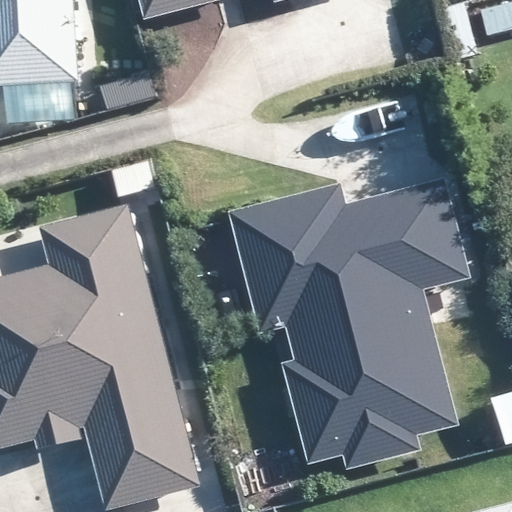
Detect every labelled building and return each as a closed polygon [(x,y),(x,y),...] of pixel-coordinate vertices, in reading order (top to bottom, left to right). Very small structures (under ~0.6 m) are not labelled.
[(0,0),(0,87),(90,83),(84,0),(0,0)] [(326,0),(142,0),(149,26),(253,0),(283,0),(286,10),(326,0)] [(459,10),(466,9),(464,0),(440,0),(443,13),(439,13),(447,54),(468,50),(459,10)] [(473,279),(451,189),(352,214),(347,196),(242,222),(271,340),(296,334),(306,376),(296,379),(320,474),(464,438),(427,291),(473,279)] [(131,511),(206,494),(137,215),(51,236),(60,275),(0,289),(0,460),(97,436),(115,511),(131,511)] [(511,397),(501,401),(511,435),(511,397)]
